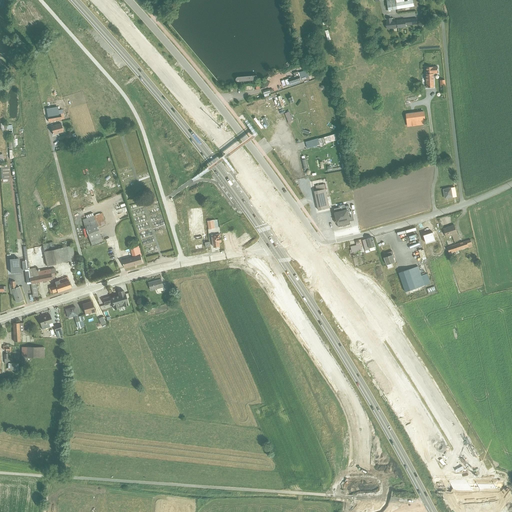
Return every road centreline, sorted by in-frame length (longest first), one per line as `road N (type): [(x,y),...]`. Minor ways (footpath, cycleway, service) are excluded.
road 1 (motorway): [(476,511),(389,366),(264,191),(100,0)]
road 2 (motorway): [(74,0),(308,287),(450,511)]
road 3 (unclassified): [(363,497),(0,472)]
road 4 (unclassified): [(498,511),(393,337),(322,243)]
road 5 (unclassified): [(322,243),(129,0)]
road 6 (unclassified): [(183,263),(131,104),(40,0)]
road 7 (residential): [(363,497),(365,432),(355,400),(270,275),(250,258),(229,255)]
road 8 (unclassified): [(511,184),(322,243)]
road 9 (residential): [(54,152),(89,289)]
